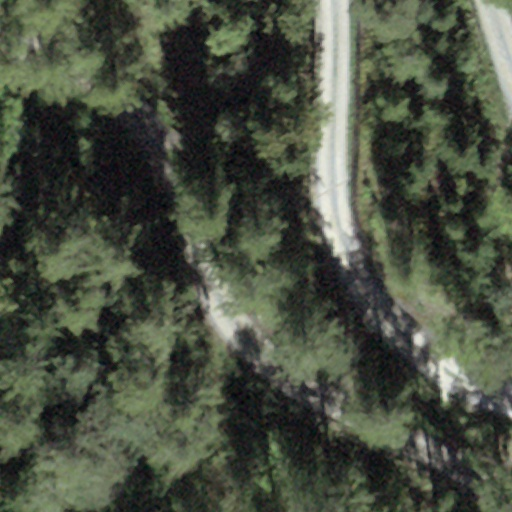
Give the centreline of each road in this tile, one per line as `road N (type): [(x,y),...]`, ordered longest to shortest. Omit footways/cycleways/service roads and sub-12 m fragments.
road 1 (unclassified): [(511,497),(365,431),(249,352),(212,281),(151,122),(85,74),(0,45)]
road 2 (unclassified): [(331,0),(328,182),(343,246),(373,303),(409,346),(456,377),(511,398)]
